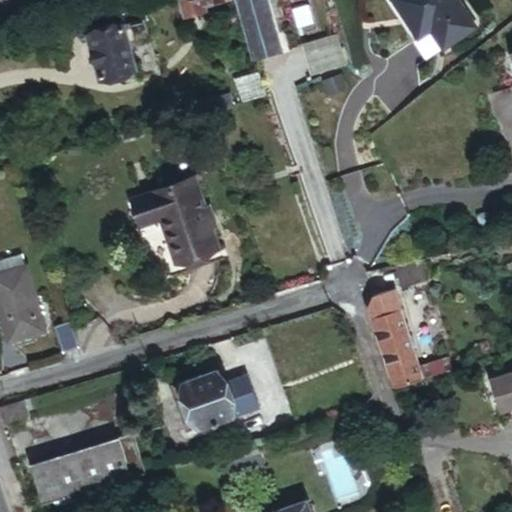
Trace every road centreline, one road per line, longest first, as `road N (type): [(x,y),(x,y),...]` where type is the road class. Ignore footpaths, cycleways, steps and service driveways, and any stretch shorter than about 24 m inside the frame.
road 1 (residential): [(384,403),(344,289),(0,393)]
road 2 (unknown): [(298,303),(236,95)]
